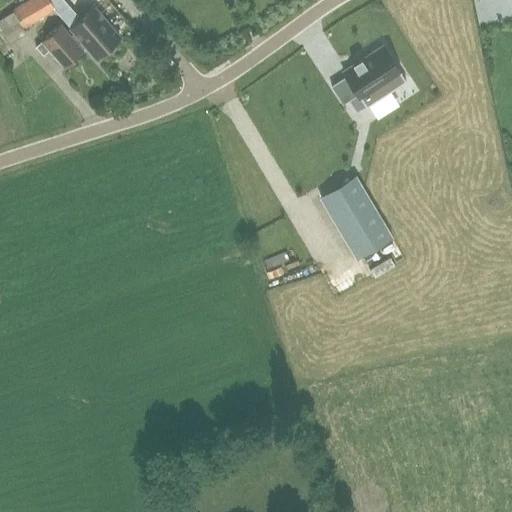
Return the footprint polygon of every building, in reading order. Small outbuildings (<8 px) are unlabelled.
[(48,0),(24,0),(12,8),(23,27),(54,8),(48,0)] [(454,29),(472,23),(464,0),(457,0),(446,4),(454,29)] [(70,27),(96,57),(119,37),(93,7),(70,27)] [(64,66),(81,51),(59,26),(35,46),(42,54),(49,48),(64,66)] [(48,86),(59,76),(50,66),(39,76),(48,86)] [(402,68),(362,94),(384,129),(425,103),(402,68)] [(321,194),(358,255),(391,235),(354,174),(321,194)]
